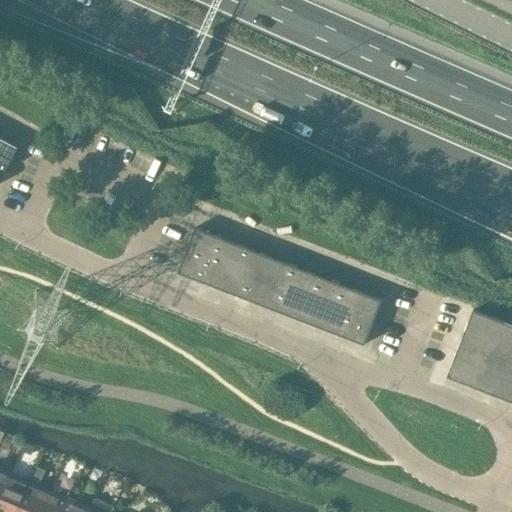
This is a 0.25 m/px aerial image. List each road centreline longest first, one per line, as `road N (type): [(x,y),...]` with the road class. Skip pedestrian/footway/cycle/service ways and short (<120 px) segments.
road 1 (motorway): [(72,0),(511,192)]
road 2 (unclassified): [(0,223),(316,357)]
road 3 (motorway): [(511,118),(234,0)]
road 4 (unclassified): [(316,357),(410,465),(499,501),(511,471)]
road 5 (unclassified): [(511,428),(316,357)]
